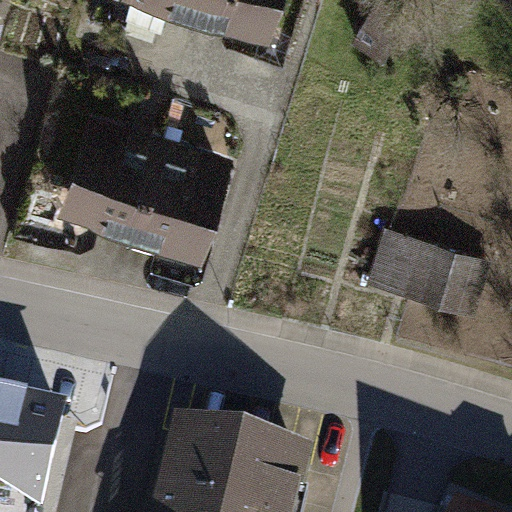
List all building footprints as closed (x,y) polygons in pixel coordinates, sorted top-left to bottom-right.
[(288,0),(138,0),(276,41),(288,0)] [(0,45),(8,14),(0,12),(0,45)] [(239,153),(94,114),(67,216),(212,255),(239,153)] [(493,259),(385,228),(369,284),(476,316),(493,259)] [(83,511),(104,416),(0,394),(0,511),(83,511)] [(312,511),(325,454),(181,422),(160,511),(312,511)]
